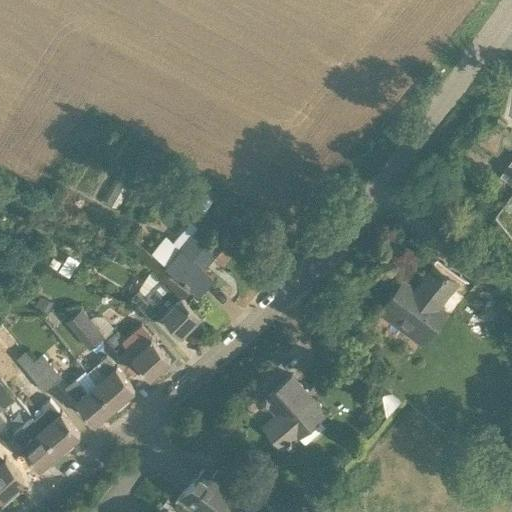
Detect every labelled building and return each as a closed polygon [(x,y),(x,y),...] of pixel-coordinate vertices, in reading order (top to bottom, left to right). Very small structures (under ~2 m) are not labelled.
[(511,156),(502,173),(508,177),(506,180),(511,184),(511,156)] [(172,158),(148,164),(153,186),(177,180),(172,158)] [(199,292),(214,277),(203,267),(221,247),(199,229),(191,221),(173,241),(181,248),(167,265),(199,292)] [(53,256),(49,263),(57,268),(61,261),(53,256)] [(437,306),(457,279),(435,262),(414,289),(403,281),(383,308),(426,341),(447,313),(437,306)] [(511,320),(511,317),(511,278),(494,265),(474,292),(511,320)] [(180,297),(170,288),(168,290),(161,282),(152,290),(146,296),(140,289),(132,297),(151,319),(161,310),(181,332),(200,315),(182,295),(180,297)] [(54,299),(40,295),(36,307),(50,312),(54,299)] [(90,348),(105,336),(82,308),(67,320),(90,348)] [(171,359),(142,325),(124,340),(117,331),(108,339),(135,372),(142,366),(151,375),(171,359)] [(274,366),(285,357),(277,348),(266,357),(274,366)] [(52,384),(34,362),(25,351),(16,358),(44,391),(52,384)] [(34,362),(52,384),(61,377),(43,355),(34,362)] [(97,383),(115,404),(135,388),(117,366),(116,367),(107,356),(98,363),(107,374),(97,383)] [(282,448),(325,411),(292,374),(263,399),(276,414),(263,425),(282,448)] [(115,404),(97,383),(87,391),(76,378),(67,385),(78,398),(77,399),(95,421),(115,404)] [(34,418),(60,449),(80,433),(62,412),(60,412),(50,400),(42,407),(44,410),(34,418)] [(60,449),(34,418),(32,416),(14,432),(23,443),(22,444),(40,466),(60,449)] [(0,489),(5,495),(25,479),(6,458),(6,459),(0,452),(0,489)] [(209,479),(201,473),(207,465),(206,465),(175,502),(176,503),(182,496),(201,511),(217,511),(224,504),(232,511),(240,511),(252,498),(218,469),(209,479)] [(307,492),(292,491),(291,504),(306,505),(307,492)]
